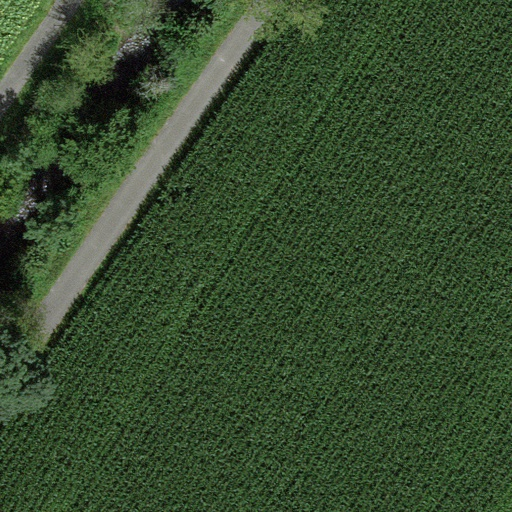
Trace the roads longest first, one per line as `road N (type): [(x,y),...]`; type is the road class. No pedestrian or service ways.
road 1 (track): [(266,0),(64,302),(0,413)]
road 2 (track): [(72,0),(0,103)]
